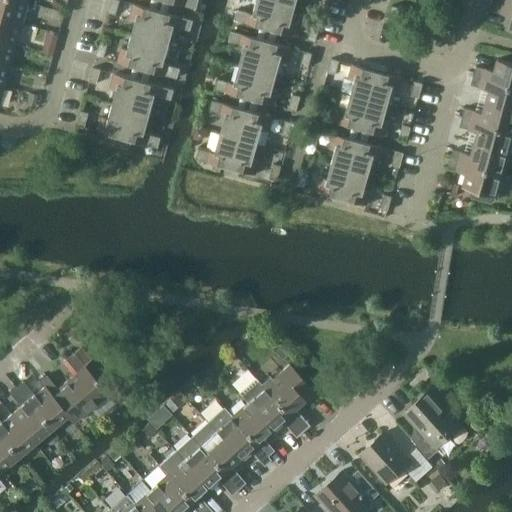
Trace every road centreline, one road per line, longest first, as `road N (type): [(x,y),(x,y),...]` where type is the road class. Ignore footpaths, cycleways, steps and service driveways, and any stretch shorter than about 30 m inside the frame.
road 1 (residential): [(243,511),(408,362)]
road 2 (residential): [(0,121),(33,130),(45,122),(79,0)]
road 3 (residential): [(457,69),(347,39),(358,0)]
road 4 (residential): [(416,215),(457,69)]
